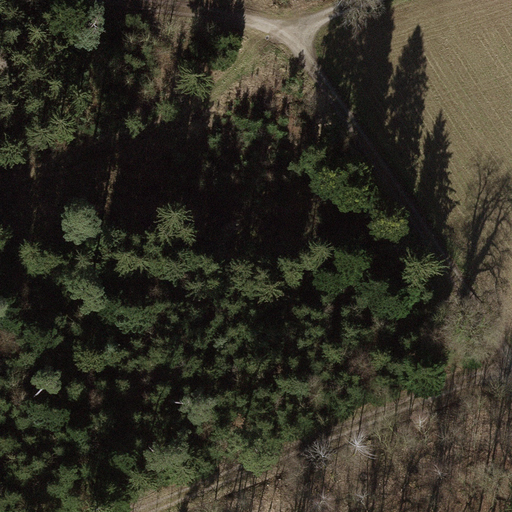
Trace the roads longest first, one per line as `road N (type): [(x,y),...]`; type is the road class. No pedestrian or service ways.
road 1 (track): [(511,364),(296,36)]
road 2 (track): [(157,511),(511,369)]
road 3 (track): [(296,36),(87,0)]
